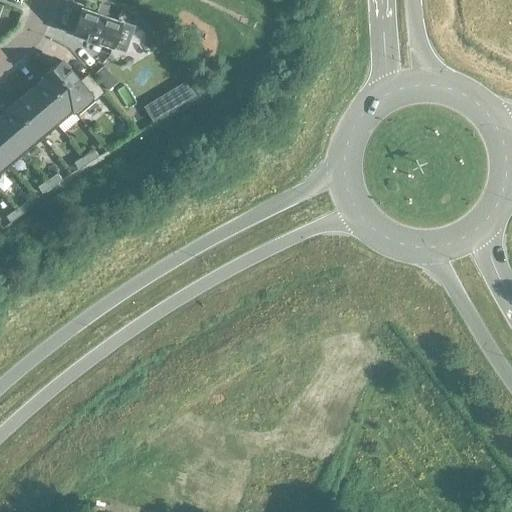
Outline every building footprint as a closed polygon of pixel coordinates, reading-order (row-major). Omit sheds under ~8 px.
[(113,47),(121,22),(81,8),(80,12),(75,10),(69,27),(74,29),(72,33),(86,38),(85,39),(96,43),(97,42),(113,47)] [(104,92),(88,73),(79,81),(75,78),(77,77),(70,68),(68,69),(61,61),(44,75),(77,115),(104,92)] [(92,75),(101,85),(112,76),(103,66),(92,75)] [(77,115),(44,75),(43,76),(44,78),(29,91),(58,125),(74,112),(77,116),(77,115)] [(58,125),(29,91),(12,105),(41,139),(58,125)] [(41,139),(12,105),(0,115),(0,123),(25,153),(41,139)] [(25,153),(0,123),(0,157),(8,167),(25,153)] [(88,163),(98,157),(94,150),(84,156),(88,163)] [(78,169),(88,163),(84,156),(74,162),(78,169)] [(0,174),(8,167),(0,157),(0,174)] [(52,187),(62,180),(57,173),(47,180),(52,187)] [(42,193),(52,187),(47,180),(37,187),(42,193)] [(20,216),(30,209),(25,202),(15,209),(20,216)] [(20,216),(15,209),(6,216),(10,223),(20,216)]
